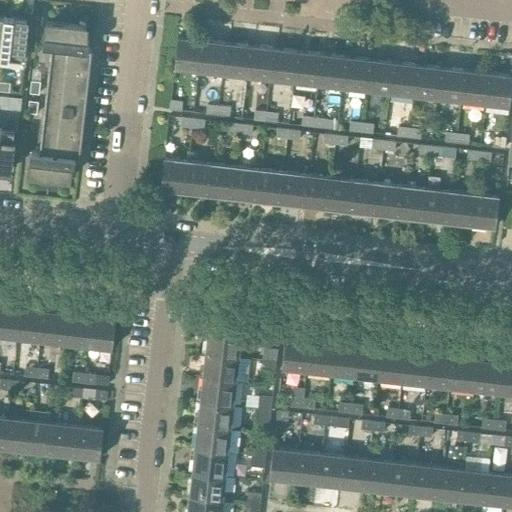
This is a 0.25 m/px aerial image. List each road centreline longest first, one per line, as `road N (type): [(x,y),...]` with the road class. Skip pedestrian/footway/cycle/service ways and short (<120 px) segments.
road 1 (tertiary): [(173,241),(511,287)]
road 2 (residential): [(173,241),(147,511)]
road 3 (residential): [(114,236),(140,0)]
